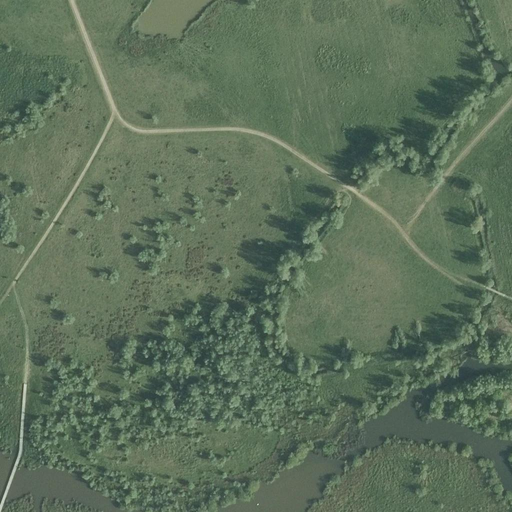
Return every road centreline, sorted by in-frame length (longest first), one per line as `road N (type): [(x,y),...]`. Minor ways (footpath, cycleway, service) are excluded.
road 1 (track): [(403,235),(379,210),(269,140),(235,132),(135,135),(113,117)]
road 2 (track): [(113,117),(0,306)]
